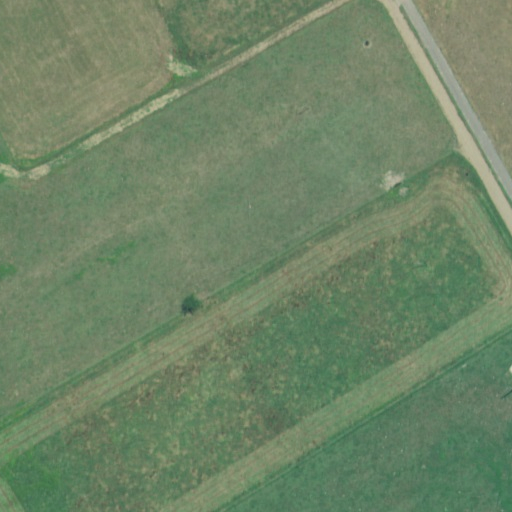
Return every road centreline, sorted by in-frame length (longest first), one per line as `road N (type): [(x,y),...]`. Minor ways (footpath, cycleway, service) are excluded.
road 1 (track): [(344,0),(30,177)]
road 2 (track): [(511,226),(384,0)]
